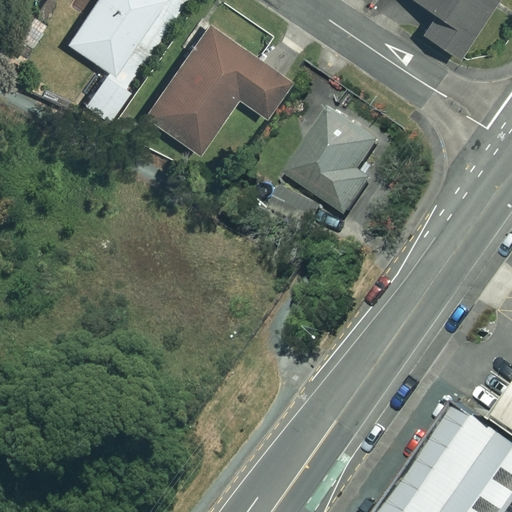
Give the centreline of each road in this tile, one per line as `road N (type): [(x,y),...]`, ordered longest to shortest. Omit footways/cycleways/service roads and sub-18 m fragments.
road 1 (tertiary): [(511,177),(274,511)]
road 2 (residential): [(511,150),(286,0)]
